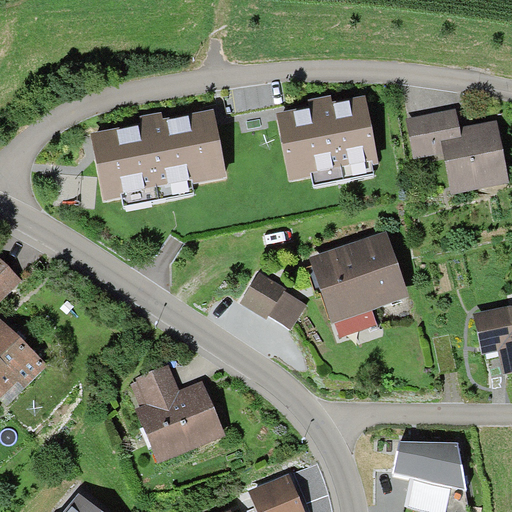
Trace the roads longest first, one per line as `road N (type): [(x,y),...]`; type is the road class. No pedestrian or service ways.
road 1 (residential): [(0,183),(49,125),(137,90),(319,67),(511,89)]
road 2 (unclassified): [(0,205),(136,286),(302,402),(344,470),(354,511)]
